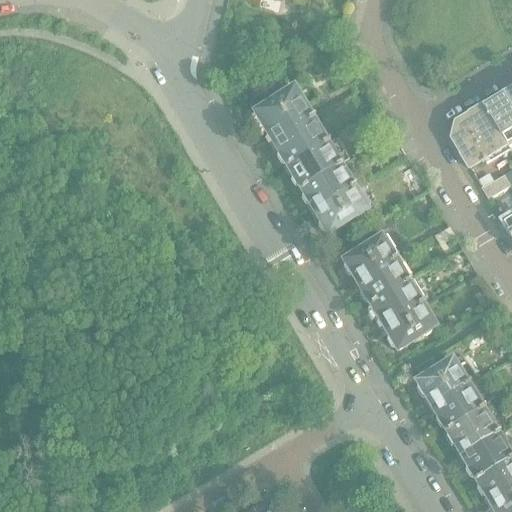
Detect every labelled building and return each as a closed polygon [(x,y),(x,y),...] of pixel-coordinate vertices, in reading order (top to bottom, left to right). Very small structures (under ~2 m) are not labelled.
[(309,120),(292,91),(290,93),(286,90),(277,95),(278,100),(263,108),(253,115),(255,119),(255,122),(260,132),(263,133),(271,145),(312,120),(312,119),(309,120)] [(511,147),(511,108),(506,99),(504,100),(504,99),(504,100),(499,99),(495,102),(493,106),(488,109),(487,110),(510,149),(511,147)] [(510,149),(487,110),(486,108),(471,117),(471,118),(466,121),(466,120),(457,125),(453,141),(471,172),(510,149)] [(286,170),(329,144),(314,119),(312,120),(271,145),(277,155),(277,158),(281,165),(283,166),(286,170)] [(335,140),(329,144),(286,170),(291,178),(290,181),(294,188),(297,189),(299,191),(338,168),(348,162),(335,140)] [(312,214),(351,191),(338,168),(299,191),(301,195),(301,199),(304,205),(307,206),(312,214)] [(511,188),(511,187),(511,172),(482,190),(489,201),(511,188)] [(326,237),(365,213),(351,191),(312,214),(318,223),(317,226),(321,233),(324,233),(326,237)] [(511,216),(502,223),(511,239),(511,216)] [(393,226),(389,218),(379,223),(384,231),(393,226)] [(393,263),(380,239),(352,256),(342,263),(344,266),(343,269),(347,276),(350,277),(355,285),(393,263)] [(369,308),(407,285),(393,263),(355,285),(360,294),(360,297),(364,303),(367,304),(369,308)] [(382,330),(423,306),(422,305),(423,303),(419,295),(415,298),(407,285),(369,308),(371,311),(370,314),(374,321),(377,322),(382,330)] [(434,330),(421,308),(423,307),(423,306),(382,330),(387,339),(387,342),(391,348),(394,349),(396,353),(434,330)] [(467,389),(451,363),(414,384),(417,388),(416,391),(421,399),(424,400),(430,410),(467,389)] [(492,400),(478,408),(467,389),(430,410),(435,418),(435,421),(439,429),(442,430),(445,435),(481,413),(495,404),(492,400)] [(495,437),(482,414),(481,413),(445,435),(447,439),(447,442),(451,449),(454,450),(459,458),(495,437)] [(510,461),(496,437),(495,437),(459,458),(465,468),(464,471),(469,479),(472,480),(474,483),(510,461)] [(489,507),(511,493),(511,464),(510,461),(474,483),(476,486),(475,489),(480,497),(483,498),(489,507)] [(511,511),(511,493),(489,507),(491,511),(511,511)]
